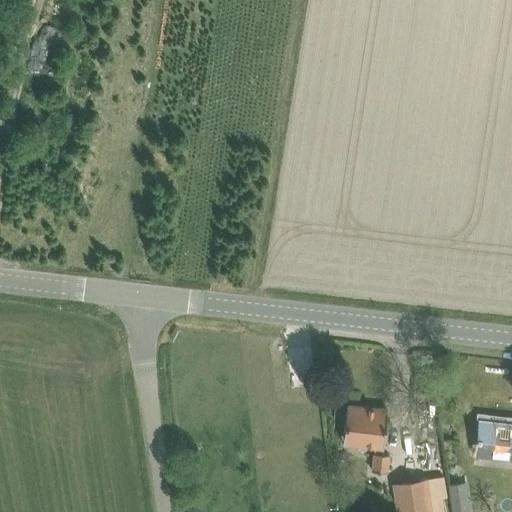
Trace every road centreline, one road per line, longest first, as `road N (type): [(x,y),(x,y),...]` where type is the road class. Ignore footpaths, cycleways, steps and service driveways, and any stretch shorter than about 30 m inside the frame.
road 1 (tertiary): [(511,338),(138,295)]
road 2 (unclassified): [(163,511),(138,295)]
road 3 (tertiary): [(0,279),(138,295)]
